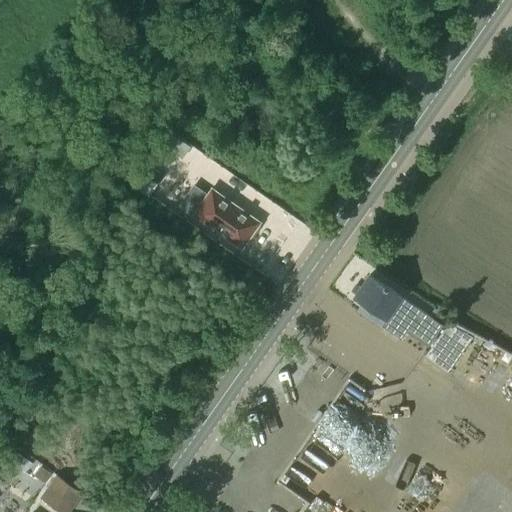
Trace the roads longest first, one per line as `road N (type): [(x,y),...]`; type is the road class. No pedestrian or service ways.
road 1 (secondary): [(143,511),(503,0)]
road 2 (track): [(327,0),(449,102)]
